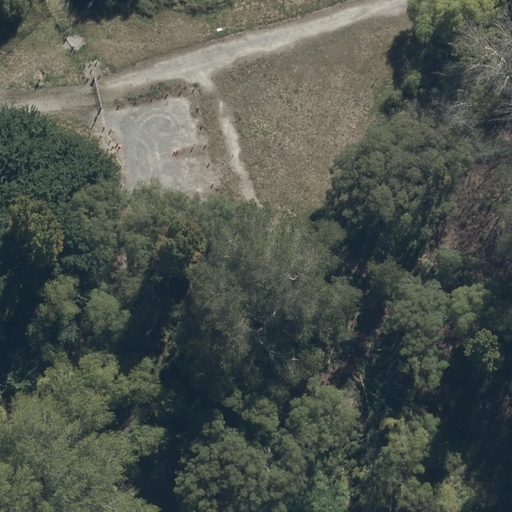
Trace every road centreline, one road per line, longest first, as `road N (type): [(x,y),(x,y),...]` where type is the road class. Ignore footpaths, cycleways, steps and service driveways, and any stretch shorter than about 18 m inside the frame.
road 1 (track): [(141,213),(511,304)]
road 2 (track): [(132,511),(118,316),(141,213)]
road 3 (track): [(141,213),(180,66)]
